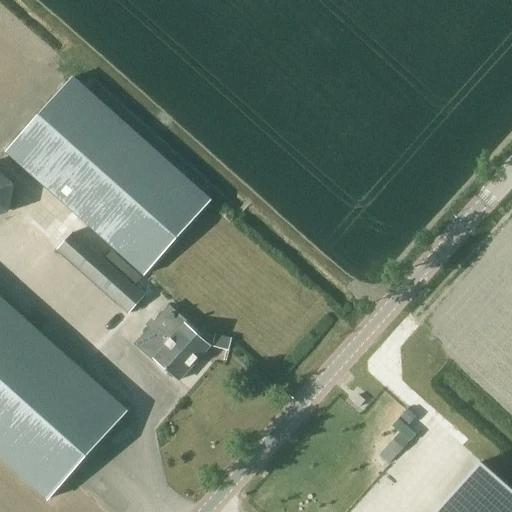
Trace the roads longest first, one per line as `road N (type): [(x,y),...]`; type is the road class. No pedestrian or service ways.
road 1 (unclassified): [(213,511),(511,174)]
road 2 (unknown): [(195,511),(147,459),(142,380),(103,309),(46,253)]
